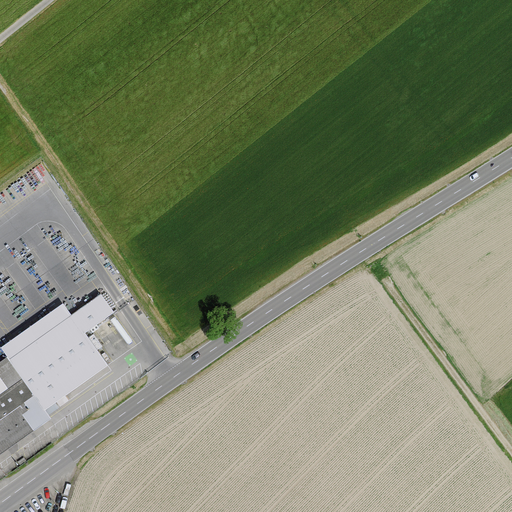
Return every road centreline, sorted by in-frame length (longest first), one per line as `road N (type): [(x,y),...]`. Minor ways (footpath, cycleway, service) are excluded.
road 1 (primary): [(0,501),(155,388),(511,157)]
road 2 (track): [(0,82),(175,340)]
road 3 (track): [(384,283),(511,455)]
